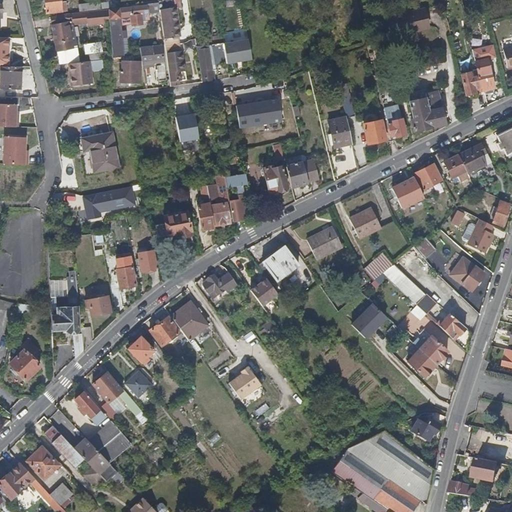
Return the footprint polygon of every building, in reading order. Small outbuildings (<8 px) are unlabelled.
[(44,0),(46,13),(68,10),(66,0),(44,0)] [(81,4),(82,11),(98,9),(97,2),(81,4)] [(159,12),(158,8),(158,3),(117,9),(118,20),(132,18),(133,26),(142,24),(142,21),(144,21),(143,14),(159,12)] [(175,15),(174,6),(165,8),(158,8),(159,12),(159,14),(163,41),(170,40),(169,30),(172,30),(170,16),(175,15)] [(51,26),(56,52),(72,49),(72,46),(76,45),(72,25),(86,23),(86,25),(106,22),(106,18),(105,8),(100,9),(98,9),(82,11),(49,16),(51,26)] [(118,20),(117,9),(107,10),(112,55),(123,54),(118,20)] [(422,9),(387,16),(392,37),(427,29),(422,9)] [(0,35),(0,63),(9,64),(9,36),(4,36),(0,35)] [(222,41),(226,61),(250,57),(247,38),(222,41)] [(167,71),(168,79),(185,77),(183,67),(182,67),(177,67),(177,60),(181,59),(180,50),(179,50),(178,41),(163,43),(167,71)] [(140,62),(140,63),(163,60),(160,43),(138,47),(139,54),(140,62)] [(211,63),(226,61),(222,43),(211,44),(211,46),(208,46),(211,63)] [(72,49),(56,52),(58,63),(67,62),(78,61),(76,45),(72,46),(72,49)] [(198,69),(200,80),(208,79),(207,67),(211,66),(211,63),(208,46),(197,48),(201,68),(198,69)] [(511,46),(502,49),(507,68),(511,66),(511,46)] [(137,62),(140,62),(139,54),(130,55),(122,56),(122,62),(137,62)] [(485,57),(473,60),(475,67),(481,89),(483,89),(493,87),(485,57)] [(78,61),(67,62),(70,85),(92,82),(90,60),(80,61),(78,61)] [(422,76),(432,76),(432,60),(422,60),(422,76)] [(136,71),(137,62),(122,62),(122,70),(117,70),(117,82),(138,83),(138,71),(136,71)] [(157,79),(165,78),(163,63),(156,65),(157,79)] [(21,88),(20,66),(1,66),(0,87),(21,88)] [(481,89),(475,67),(469,68),(470,71),(461,73),(466,95),(474,93),(474,91),(481,89)] [(424,92),(425,97),(407,101),(412,118),(409,119),(412,131),(443,124),(439,108),(434,89),(424,92)] [(0,102),(0,124),(17,126),(18,116),(15,116),(16,103),(0,102)] [(386,121),(382,122),(384,132),(388,131),(389,135),(395,133),(395,137),(405,134),(399,105),(384,108),(386,121)] [(182,111),(173,113),(175,123),(175,126),(184,125),(182,111)] [(350,140),(345,114),(326,117),(332,144),(350,140)] [(299,136),(294,116),(274,121),(279,141),(299,136)] [(383,139),(378,121),(361,125),(365,143),(383,139)] [(511,126),(493,136),(497,143),(493,145),(497,152),(500,150),(503,156),(511,151),(511,126)] [(80,139),(83,151),(88,150),(91,169),(104,167),(104,170),(116,168),(111,134),(80,139)] [(27,137),(4,136),(3,164),(26,165),(27,137)] [(279,141),(271,143),(275,158),(282,156),(279,141)] [(485,152),(480,143),(458,154),(466,171),(467,171),(483,165),(479,155),(485,152)] [(466,171),(458,154),(445,161),(452,177),(466,171)] [(305,160),(309,180),(317,178),(312,158),(305,160)] [(289,187),(309,180),(305,160),(284,166),(286,174),(289,187)] [(267,194),(285,188),(279,167),(272,170),(271,166),(260,170),(267,194)] [(443,180),(435,166),(415,176),(423,190),(443,180)] [(224,176),(224,173),(215,175),(216,182),(206,184),(208,198),(213,197),(214,202),(209,203),(212,224),(219,223),(220,224),(221,224),(223,224),(224,222),(229,221),(226,200),(228,199),(228,198),(225,185),(224,176)] [(243,173),(224,176),(225,185),(235,183),(237,197),(228,199),(231,220),(246,217),(246,215),(248,215),(245,194),(243,184),(245,184),(243,173)] [(423,198),(413,178),(392,189),(402,207),(423,198)] [(205,181),(199,182),(203,202),(196,203),(198,215),(200,227),(213,225),(212,224),(209,203),(208,198),(206,184),(205,181)] [(132,186),(82,196),(87,220),(102,217),(101,212),(136,205),(132,186)] [(500,200),(498,207),(494,205),(492,213),(495,214),(493,220),(503,224),(509,204),(500,200)] [(371,208),(349,219),(358,238),(380,227),(371,208)] [(464,213),(457,209),(452,221),(459,225),(464,213)] [(192,243),(186,211),(161,216),(163,223),(157,224),(154,228),(155,234),(158,236),(165,235),(165,236),(179,234),(181,245),(192,243)] [(490,232),(493,225),(479,218),(467,243),(485,252),(494,234),(490,232)] [(342,247),(332,227),(306,238),(316,258),(342,247)] [(438,227),(437,227),(434,229),(445,242),(449,238),(438,227)] [(426,236),(412,246),(423,259),(436,249),(426,236)] [(299,266),(284,244),(261,260),(275,281),(299,266)] [(480,270),(483,266),(463,253),(459,248),(456,252),(462,259),(450,274),(471,290),(484,273),(480,270)] [(140,271),(156,268),(154,253),(153,250),(136,252),(140,271)] [(381,254),(364,270),(370,282),(381,273),(390,264),(381,254)] [(113,270),(117,288),(133,285),(130,267),(113,270)] [(213,290),(217,297),(241,281),(234,270),(216,282),(212,276),(205,280),(207,282),(202,285),(208,294),(213,290)] [(68,296),(75,295),(74,271),(66,271),(68,296)] [(277,294),(264,277),(259,281),(260,282),(250,290),(261,305),(277,294)] [(212,301),(217,297),(213,290),(208,294),(212,301)] [(88,308),(90,316),(109,312),(106,296),(84,300),(85,308),(88,308)] [(419,308),(426,314),(436,303),(430,297),(419,308)] [(189,303),(170,316),(183,335),(185,338),(186,339),(206,325),(189,303)] [(388,318),(372,303),(352,324),(367,339),(388,318)] [(29,305),(18,304),(17,311),(29,312),(29,305)] [(57,315),(51,315),(52,330),(66,329),(66,330),(79,329),(77,307),(57,308),(57,315)] [(438,325),(452,338),(456,333),(458,334),(464,327),(449,313),(438,325)] [(178,333),(167,318),(149,331),(160,345),(178,333)] [(259,331),(262,335),(275,325),(271,319),(261,327),(262,329),(259,331)] [(231,330),(236,337),(249,329),(244,322),(240,324),(238,321),(233,324),(235,327),(231,330)] [(90,327),(82,328),(83,336),(84,350),(91,343),(90,327)] [(247,343),(255,338),(251,331),(243,336),(247,343)] [(158,347),(147,332),(141,338),(140,337),(127,348),(142,365),(154,354),(152,352),(158,347)] [(409,348),(415,342),(413,341),(411,339),(406,335),(406,334),(400,340),(409,348)] [(420,347),(437,362),(448,349),(432,334),(424,342),(418,336),(413,341),(415,342),(420,347)] [(73,338),(76,357),(84,350),(83,336),(73,338)] [(21,349),(22,350),(30,358),(38,351),(27,339),(19,347),(21,349)] [(424,376),(437,362),(420,347),(408,361),(424,376)] [(26,380),(39,367),(30,358),(22,350),(8,363),(26,380)] [(225,382),(239,401),(261,385),(247,366),(225,382)] [(152,388),(139,373),(125,384),(138,399),(152,388)] [(134,402),(121,387),(118,389),(106,374),(92,385),(107,402),(117,394),(139,421),(145,416),(134,402)] [(103,417),(81,392),(72,401),(78,408),(76,409),(81,416),(84,414),(94,425),(103,417)] [(259,407),(269,400),(265,394),(255,402),(259,407)] [(411,427),(427,439),(433,431),(434,432),(439,424),(430,417),(427,422),(419,417),(411,427)] [(123,435),(110,421),(87,441),(91,444),(109,463),(130,444),(123,435)] [(74,449),(51,426),(43,434),(51,443),(52,442),(67,457),(66,459),(74,467),(82,458),(74,449)] [(432,473),(433,470),(421,459),(398,441),(384,430),(339,451),(326,460),(356,486),(387,511),(411,511),(421,501),(425,504),(432,473)] [(87,441),(85,439),(74,449),(82,458),(91,468),(97,473),(109,463),(91,444),(87,441)] [(58,465),(41,447),(27,460),(44,478),(58,465)] [(497,462),(475,458),(471,477),(493,482),(497,462)] [(387,511),(356,486),(326,460),(319,464),(358,491),(353,496),(373,511),(387,511)] [(35,478),(20,462),(0,480),(0,488),(10,499),(35,478)] [(117,472),(109,463),(97,473),(102,479),(106,482),(117,472)] [(97,473),(91,468),(85,474),(95,484),(102,479),(97,473)] [(451,481),(448,493),(474,497),(475,489),(468,488),(468,484),(451,481)] [(63,498),(53,487),(47,492),(51,495),(57,502),(63,498)] [(15,511),(0,494),(0,506),(5,511),(15,511)] [(134,511),(155,511),(148,504),(143,499),(132,510),(134,511)] [(165,511),(163,503),(155,505),(157,511),(165,511)]
